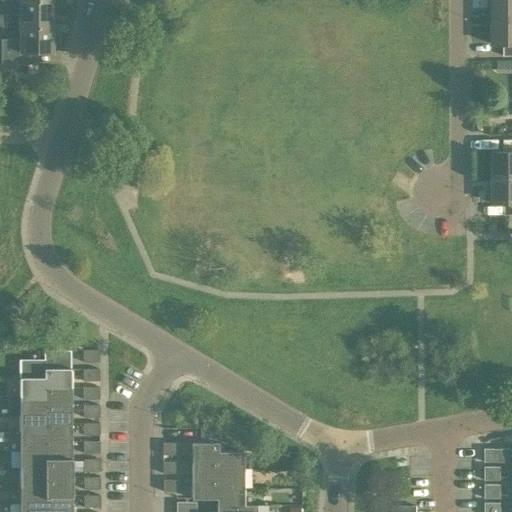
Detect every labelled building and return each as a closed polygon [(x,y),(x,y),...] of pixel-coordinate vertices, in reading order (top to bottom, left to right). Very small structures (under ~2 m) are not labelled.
[(5,26),(22,26),(53,26),(53,0),(22,0),(22,14),(5,14),(5,26)] [(511,0),(492,0),(492,20),(511,19),(511,0)] [(511,19),(492,20),(492,46),(503,46),(503,56),(511,55),(511,19)] [(53,26),(22,26),(22,39),(1,39),(1,64),(27,64),(27,74),(38,74),(38,52),(53,52),(53,26)] [(493,153),(493,178),(511,178),(511,139),(504,140),(504,153),(493,153)] [(511,178),(493,178),(493,203),(503,203),(504,215),(511,215),(511,178)] [(98,350),(81,350),(82,362),(99,362),(98,350)] [(19,361),(19,379),(46,379),(45,370),(71,369),(71,351),(44,351),(44,361),(19,361)] [(19,379),(19,397),(46,397),(45,388),(71,387),(71,369),(45,370),(46,379),(19,379)] [(82,369),(82,381),(99,381),(99,369),(82,369)] [(19,397),(20,415),(46,415),(46,406),(71,405),(71,387),(45,388),(46,397),(19,397)] [(82,388),(82,400),(99,399),(99,387),(82,388)] [(20,415),(20,433),(46,433),(46,424),(71,423),(71,405),(46,406),(46,415),(20,415)] [(82,417),(99,417),(99,405),(82,405),(82,417)] [(20,433),(20,451),(46,451),(46,442),(71,442),(71,423),(46,424),(46,433),(20,433)] [(82,424),(82,436),(99,435),(99,423),(82,424)] [(99,441),(82,441),(82,454),(99,453),(99,441)] [(20,451),(20,469),(46,469),(46,460),(71,460),(71,442),(46,442),(46,451),(20,451)] [(162,443),(162,455),(179,455),(179,443),(162,443)] [(191,443),(191,462),(217,462),(217,471),(243,470),(243,452),(218,452),(218,443),(191,443)] [(484,461),(484,464),(500,464),(500,450),(485,450),(484,450),(484,461)] [(500,450),(500,464),(511,463),(511,454),(509,455),(509,450),(500,450)] [(99,472),(99,459),(82,460),(83,472),(99,472)] [(20,469),(20,487),(46,487),(46,478),(71,478),(71,460),(46,460),(46,469),(20,469)] [(162,474),(179,474),(179,462),(162,462),(162,474)] [(191,462),(191,480),(217,480),(217,489),(243,488),(243,470),(217,471),(217,462),(191,462)] [(500,480),(500,467),(484,467),(484,480),(500,480)] [(100,477),(83,478),(83,490),(100,489),(100,477)] [(20,487),(20,505),(46,505),(46,496),(72,496),(71,478),(46,478),(46,487),(20,487)] [(179,492),(179,480),(162,480),(162,492),(179,492)] [(216,500),(216,506),(243,506),(243,488),(217,489),(217,480),(191,480),(191,500),(216,500)] [(484,485),(484,498),(500,498),(500,485),(484,485)] [(20,505),(20,511),(71,511),(72,496),(46,496),(46,505),(20,505)] [(100,496),(83,496),(83,508),(100,508),(100,496)] [(500,511),(500,503),(484,503),(484,511),(500,511)]
